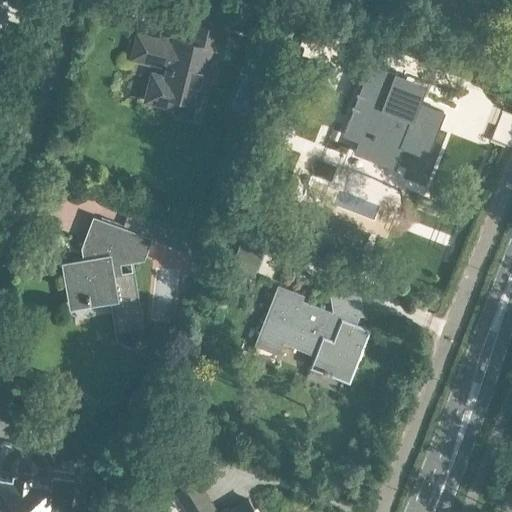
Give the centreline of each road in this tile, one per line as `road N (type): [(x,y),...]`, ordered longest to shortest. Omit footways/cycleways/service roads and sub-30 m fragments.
road 1 (residential): [(511,179),(383,511)]
road 2 (residential): [(0,268),(46,103),(62,0)]
road 3 (secondary): [(511,258),(465,380),(440,487)]
road 4 (secondary): [(440,487),(468,436),(511,316)]
road 5 (residential): [(511,398),(461,511)]
